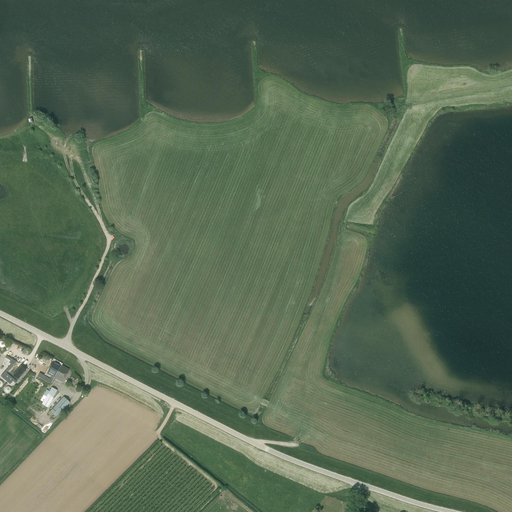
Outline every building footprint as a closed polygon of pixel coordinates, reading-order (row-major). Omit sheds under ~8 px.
[(6,356),(5,358),(10,361),(9,363),(11,364),(0,376),(10,384),(12,381),(15,383),(16,381),(7,373),(16,362),(6,356)] [(42,368),(40,372),(53,380),(55,378),(62,366),(54,361),(50,369),(54,371),(53,374),(42,368)] [(25,370),(20,366),(12,376),(17,380),(25,370)] [(69,370),(62,366),(55,378),(62,382),(69,370)] [(48,395),(53,398),(57,391),(52,388),(48,395)] [(70,403),(64,397),(49,412),(56,417),(70,403)]
